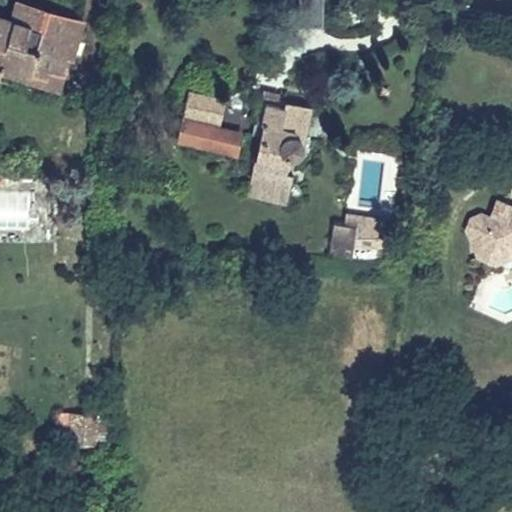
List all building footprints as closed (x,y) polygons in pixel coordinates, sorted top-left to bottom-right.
[(77,11),(37,0),(34,0),(30,22),(8,16),(0,14),(0,71),(4,62),(60,76),(77,11)] [(30,22),(34,0),(13,0),(8,16),(30,22)] [(217,122),(223,91),(187,83),(181,114),(217,122)] [(293,156),(304,104),(259,95),(252,121),(260,122),(252,166),(281,170),(285,154),(293,156)] [(308,106),(304,104),(293,156),(296,157),(308,106)] [(511,177),(510,177),(501,170),(494,185),(488,185),(483,180),(473,183),(471,201),(484,202),(491,215),(506,210),(511,220),(511,177)] [(484,202),(471,201),(481,225),(489,229),(511,223),(511,220),(506,210),(491,215),(484,202)] [(102,405),(91,407),(92,434),(104,433),(102,405)] [(92,434),(91,407),(66,408),(67,435),(92,434)]
